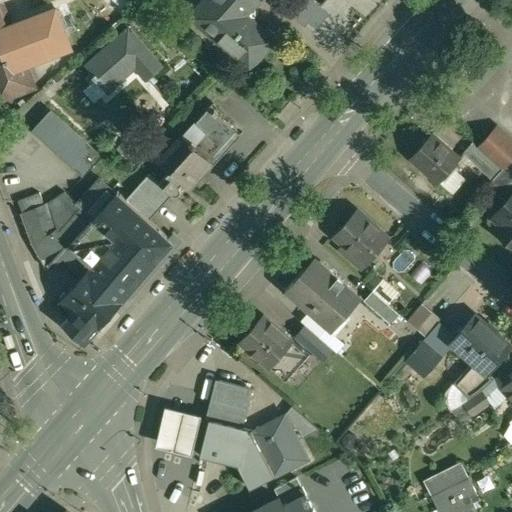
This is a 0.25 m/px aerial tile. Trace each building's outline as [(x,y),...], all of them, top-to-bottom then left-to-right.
[(163,3),(159,0),(145,0),(157,10),(163,3)] [(209,0),(194,18),(238,58),(243,53),(255,64),(276,40),(256,22),(257,20),(257,9),(255,7),(260,0),(209,0)] [(55,9),(5,28),(14,50),(20,48),(26,64),(70,47),(55,9)] [(0,14),(0,58),(15,53),(14,50),(5,28),(0,14)] [(131,27),(87,65),(95,74),(94,74),(98,79),(103,74),(116,89),(117,88),(116,87),(138,68),(148,80),(165,66),(131,27)] [(15,53),(0,58),(0,99),(35,87),(26,64),(20,48),(14,50),(15,53)] [(74,177),(96,156),(44,104),(23,126),(74,177)] [(212,106),(162,161),(172,171),(168,175),(167,174),(161,181),(160,182),(171,192),(174,195),(176,195),(179,195),(180,194),(182,193),(183,190),(182,188),(182,187),(181,186),(186,181),(190,185),(202,171),(200,168),(205,163),(207,165),(239,130),(212,106)] [(511,158),(511,137),(498,125),(479,147),(479,148),(480,147),(503,167),(502,168),(503,169),(504,167),(504,168),(510,161),(511,158)] [(460,158),(433,134),(411,158),(439,182),(460,158)] [(479,147),(473,142),(464,153),(480,166),(489,156),(479,148),(479,147)] [(502,168),(489,156),(480,166),(493,179),(503,169),(502,168)] [(511,182),(511,162),(510,161),(504,168),(504,167),(503,169),(493,179),(489,185),(501,195),(511,182)] [(151,172),(135,190),(156,208),(171,192),(160,182),(161,181),(151,172)] [(100,178),(78,202),(67,191),(50,202),(23,212),(35,246),(48,266),(74,290),(63,303),(74,314),(65,324),(77,335),(78,336),(79,338),(81,339),(82,340),(86,340),(89,340),(91,339),(92,338),(94,336),(95,333),(174,241),(118,191),(117,193),(100,178)] [(511,197),(503,207),(511,214),(511,219),(500,233),(511,242),(511,197)] [(390,238),(357,210),(334,236),(343,244),(340,248),(363,269),(390,238)] [(363,297),(321,260),(310,272),(306,269),(290,286),(304,298),(300,302),(301,304),(303,302),(308,306),(306,308),(328,327),(339,314),(344,318),(363,297)] [(400,314),(374,291),(365,301),(391,324),(400,314)] [(433,312),(419,328),(427,336),(442,320),(433,312)] [(496,331),(476,313),(451,341),(476,363),(477,362),(488,372),(511,346),(496,332),(496,331)] [(293,341),(264,316),(241,341),(270,367),(271,366),(287,380),(308,356),(292,342),(293,341)] [(325,341),(307,326),(297,337),(314,353),(325,341)] [(334,349),(325,341),(314,353),(323,361),(334,349)] [(423,341),(407,359),(425,375),(441,357),(423,341)] [(254,390),(221,381),(211,418),(244,427),(254,390)] [(471,399),(452,412),(460,424),(479,412),(471,399)] [(204,414),(168,405),(157,445),(193,455),(204,414)] [(315,425),(297,409),(285,415),(286,417),(287,416),(297,435),(315,425)] [(244,427),(211,418),(201,455),(241,465),(252,487),(309,458),(297,435),(287,416),(286,417),(255,433),(253,429),(252,430),(244,427)] [(443,472),(426,481),(432,495),(450,486),(443,472)] [(450,486),(432,495),(440,511),(478,511),(479,511),(463,480),(470,477),(469,476),(450,486)] [(298,477),(276,488),(281,498),(303,487),(298,477)] [(281,498),(253,511),(316,511),(304,486),(303,487),(281,498)]
